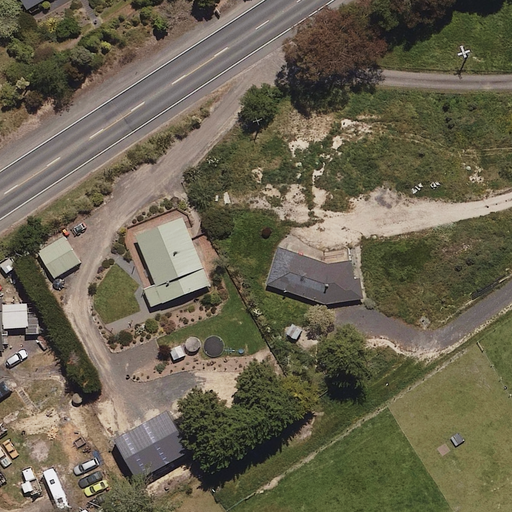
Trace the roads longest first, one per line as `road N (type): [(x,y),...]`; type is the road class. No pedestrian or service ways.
road 1 (trunk): [(0,196),(302,0)]
road 2 (track): [(511,81),(310,73),(274,64),(251,33)]
